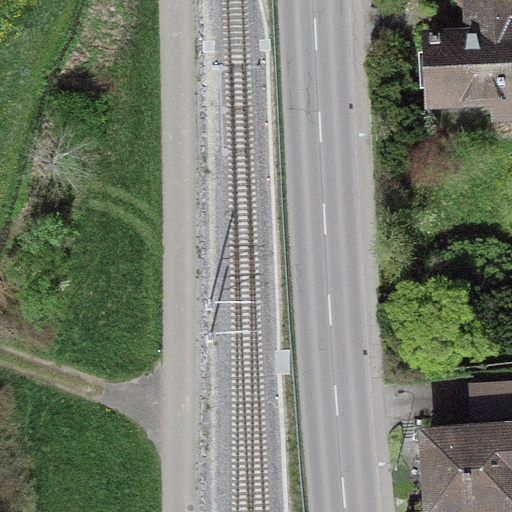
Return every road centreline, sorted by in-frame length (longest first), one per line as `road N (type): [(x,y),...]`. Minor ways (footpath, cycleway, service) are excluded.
road 1 (secondary): [(309,0),(345,511)]
road 2 (unclassified): [(172,0),(175,511)]
road 3 (track): [(176,412),(0,353)]
